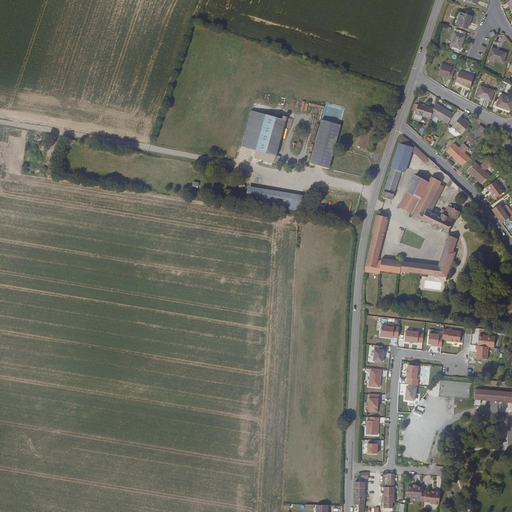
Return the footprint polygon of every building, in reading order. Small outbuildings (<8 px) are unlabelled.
[(470,16),(460,12),(456,24),(466,28),(470,16)] [(465,31),(455,27),(450,44),(459,48),(465,31)] [(506,51),(491,46),(488,56),(503,61),(506,51)] [(448,76),(451,77),(455,66),(444,62),(441,72),(448,75),(448,76)] [(474,76),(459,71),(455,83),(470,88),(474,76)] [(491,99),(494,90),(481,86),(478,94),(485,96),(485,97),(491,99)] [(511,103),(511,98),(500,94),(497,104),(510,109),(511,103)] [(445,109),(439,106),(439,105),(434,101),(432,107),(430,113),(447,122),(452,112),(445,108),(445,109)] [(413,112),(428,117),(430,113),(432,107),(416,102),(413,112)] [(241,144),(257,149),(266,115),(251,111),(241,144)] [(274,162),(286,120),(267,114),(266,115),(257,149),(255,157),(274,162)] [(381,131),(384,121),(366,116),(358,147),(362,148),(360,155),(367,157),(375,133),(375,131),(378,132),(378,130),(381,131)] [(460,132),(468,123),(462,119),(459,116),(451,125),(460,132)] [(310,164),(329,169),(342,125),(322,120),(310,164)] [(471,130),(478,137),(486,129),(479,122),(471,130)] [(411,147),(413,142),(402,132),(392,166),(401,169),(405,170),(411,147)] [(498,142),(505,149),(511,142),(511,140),(506,134),(498,142)] [(453,140),(446,149),(461,163),(468,155),(463,150),(467,145),(463,141),(459,146),(453,140)] [(427,155),(413,142),(411,147),(425,159),(427,155)] [(427,179),(435,163),(427,155),(425,159),(417,174),(427,179)] [(474,160),(467,168),(483,183),(490,175),(484,170),(488,165),(485,162),(480,166),(474,160)] [(393,198),(401,169),(392,166),(383,195),(393,198)] [(422,218),(442,179),(432,172),(429,180),(427,179),(417,174),(415,173),(399,205),(413,212),(412,213),(422,218)] [(505,189),(497,178),(487,185),(490,189),(491,188),(493,191),(492,192),(496,196),(505,189)] [(431,212),(446,182),(442,179),(422,218),(426,220),(430,211),(431,212)] [(194,181),(192,187),(198,189),(200,183),(194,181)] [(244,192),(243,201),(300,210),(302,196),(245,186),(244,192)] [(243,201),(244,192),(223,189),(221,197),(243,201)] [(353,218),(309,203),(308,210),(351,224),(353,218)] [(493,209),(502,224),(510,218),(500,204),(493,209)] [(450,224),(453,217),(445,213),(444,215),(441,214),(440,216),(437,215),(438,212),(434,210),(433,213),(431,212),(430,211),(426,220),(434,224),(433,226),(437,228),(438,226),(447,231),(450,224)] [(383,236),(388,216),(378,213),(373,233),(374,233),(383,236)] [(378,257),(383,236),(374,233),(367,266),(366,270),(379,271),(380,268),(402,271),(402,272),(405,273),(405,270),(446,276),(455,252),(453,251),(457,237),(449,234),(438,265),(378,257)] [(399,337),(400,325),(388,324),(388,325),(382,325),(381,335),(393,337),(393,336),(399,337)] [(461,342),(462,331),(444,329),(443,338),(448,339),(448,340),(461,342)] [(424,342),(425,333),(419,332),(420,331),(407,330),(405,340),(410,341),(410,343),(414,343),(414,341),(418,342),(418,341),(424,342)] [(443,338),(444,336),(440,336),(440,334),(430,332),(429,343),(432,343),(432,345),(442,346),(443,338)] [(490,346),(495,347),(496,336),(480,334),(479,345),(490,346)] [(385,349),(382,349),(383,345),(376,344),(373,360),(383,361),(385,349)] [(479,345),(477,345),(477,349),(478,349),(477,357),(488,359),(490,346),(479,345)] [(419,379),(417,378),(419,365),(409,364),(409,369),(407,369),(407,373),(408,373),(407,377),(408,377),(407,384),(418,385),(419,379)] [(380,387),(382,369),(371,368),(369,385),(380,387)] [(406,399),(415,400),(417,388),(406,386),(405,395),(406,395),(406,399)] [(511,392),(477,389),(476,399),(511,402),(511,392)] [(380,393),(370,393),(369,411),(378,411),(378,402),(380,402),(380,393)] [(379,416),(370,416),(370,420),(367,419),(367,434),(379,434),(379,416)] [(471,429),(474,434),(481,430),(478,425),(471,429)] [(378,443),(368,443),(368,453),(378,453),(378,443)] [(422,490),(422,488),(409,486),(408,496),(422,497),(422,490)] [(440,502),(441,491),(427,490),(426,501),(440,502)] [(395,499),(395,494),(385,493),(385,500),(393,501),(393,502),(395,502),(395,499)]
